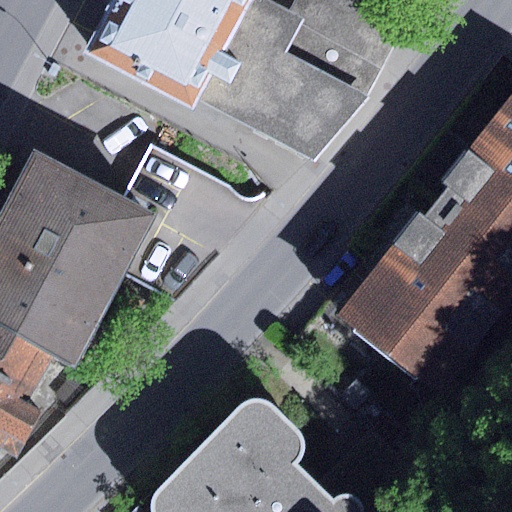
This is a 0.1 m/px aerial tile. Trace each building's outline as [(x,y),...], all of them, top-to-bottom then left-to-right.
[(199,101),(316,164),(369,98),(287,52),(305,17),(270,0),(111,0),(82,52),(194,110),(199,101)] [(511,94),(339,315),(441,394),(511,303),(511,94)] [(150,148),(121,198),(156,217),(124,275),(173,301),(259,209),(232,189),(150,148)] [(0,215),(0,231),(112,297),(124,275),(156,217),(121,198),(35,151),(0,215)] [(112,297),(0,231),(0,327),(55,357),(74,367),(112,297)] [(0,327),(0,453),(15,462),(44,408),(31,401),(55,357),(0,327)] [(153,498),(149,507),(150,511),(364,511),(362,504),(354,498),(343,496),(334,502),(296,464),(301,456),(304,447),(300,437),(268,406),(255,401),(243,406),(153,498)]
